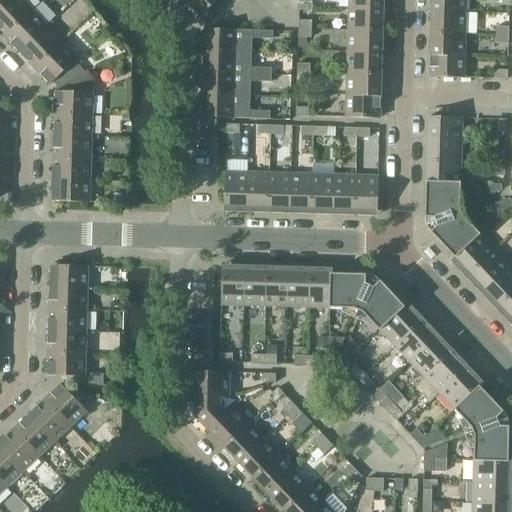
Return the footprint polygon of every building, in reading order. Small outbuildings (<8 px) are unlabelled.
[(32,12),(21,0),(12,0),(0,11),(0,32),(4,38),(32,12)] [(0,0),(0,11),(12,0),(0,0)] [(186,0),(185,1),(200,17),(208,9),(217,0),(186,0)] [(348,0),(348,9),(383,10),(383,0),(348,0)] [(465,0),(431,0),(431,13),(465,13),(465,0)] [(312,2),(299,2),(299,11),(312,11),(312,2)] [(383,10),(348,9),(348,31),(382,32),(383,10)] [(32,12),(4,38),(19,54),(47,27),(46,26),(32,12)] [(465,13),(431,13),(430,34),(465,35),(465,13)] [(311,21),(298,21),(298,30),(311,30),(311,21)] [(62,43),(48,28),(47,27),(19,54),(34,69),(62,43)] [(508,36),(508,27),(496,27),(495,35),(508,36)] [(204,29),(204,51),(251,53),(252,39),(272,39),(272,31),(204,29)] [(311,38),(311,30),(298,30),(298,38),(306,38),(311,38)] [(348,31),(347,53),(382,54),(382,32),(348,31)] [(465,35),(430,34),(430,56),(464,57),(465,35)] [(508,44),(508,36),(495,35),(495,44),(508,44)] [(298,38),(298,51),(305,52),(306,38),(298,38)] [(62,43),(34,69),(49,85),(52,82),(74,63),(77,59),(75,57),(62,43)] [(251,53),(204,51),(203,74),(271,76),(271,69),(251,68),(251,53)] [(382,54),(347,53),(347,74),(381,76),(382,54)] [(464,57),(430,56),(429,78),(463,79),(464,57)] [(87,77),(74,63),(52,82),(57,88),(87,77)] [(310,64),(297,64),(297,73),(310,73),(310,64)] [(507,80),(507,71),(494,70),(494,79),(507,80)] [(309,82),(310,73),(297,73),(297,81),(309,82)] [(203,74),(202,96),(250,97),(250,82),(271,83),(271,76),(203,74)] [(381,76),(347,74),(346,96),(380,97),(381,76)] [(87,77),(57,88),(57,92),(88,93),(87,77)] [(88,93),(57,92),(55,92),(54,114),(92,115),(93,96),(93,93),(88,93)] [(250,97),(202,96),(202,118),(269,120),(270,112),(249,111),(250,97)] [(380,97),(346,96),(345,118),(380,119),(380,97)] [(309,108),(296,108),(296,117),(308,117),(309,108)] [(54,114),(53,136),(91,137),(91,136),(92,115),(54,114)] [(427,118),(427,139),(461,140),(462,119),(427,118)] [(505,120),(497,119),(496,132),(505,133),(505,120)] [(239,125),(226,125),(226,134),(239,134),(239,125)] [(249,125),(249,137),(258,137),(258,135),(258,126),(249,125)] [(270,135),(271,126),(258,126),(258,135),(270,135)] [(283,135),(283,126),(271,126),(270,135),(283,135)] [(313,136),(314,127),(301,127),(301,136),(313,136)] [(314,127),(313,136),(326,137),(326,128),(314,127)] [(356,137),(356,129),(344,128),(344,137),(356,137)] [(369,138),(369,129),(356,129),(356,137),(369,138)] [(239,135),(227,135),(227,147),(239,147),(239,135)] [(91,137),(53,136),(53,158),(91,159),(91,139),(91,137)] [(461,140),(427,139),(426,160),(461,161),(461,140)] [(496,151),(495,164),(504,164),(505,151),(496,151)] [(91,159),(53,158),(52,180),(90,180),(90,179),(91,159)] [(426,160),(426,181),(460,182),(470,182),(471,163),(461,163),(461,161),(426,160)] [(504,164),(495,164),(495,176),(504,176),(504,164)] [(246,213),(247,173),(225,173),(224,212),(246,213)] [(247,173),(246,213),(267,214),(269,174),(247,173)] [(290,174),(269,174),(267,214),(289,214),(290,174)] [(312,175),(290,174),(289,214),(311,215),(312,175)] [(334,176),(312,175),(311,215),(333,216),(334,176)] [(334,176),(333,216),(355,216),(356,176),(334,176)] [(378,177),(356,176),(355,216),(377,217),(378,177)] [(90,180),(52,180),(52,202),(89,203),(90,182),(90,180)] [(479,234),(463,217),(461,211),(459,208),(460,182),(426,181),(425,218),(425,220),(425,223),(425,225),(426,226),(427,229),(429,232),(454,258),(479,234)] [(501,191),(501,185),(478,185),(478,200),(501,191)] [(511,203),(511,202),(508,199),(486,208),(496,219),(511,203)] [(479,234),(454,258),(450,262),(465,278),(494,250),(479,234)] [(428,248),(424,252),(430,260),(435,256),(428,248)] [(494,250),(465,278),(480,294),(509,266),(494,250)] [(243,306),(244,266),(222,265),(221,305),(243,306)] [(87,288),(88,267),(50,266),(49,289),(87,290),(87,288)] [(244,266),(243,306),(265,307),(266,267),(244,266)] [(511,294),(511,268),(509,266),(480,294),(496,310),(511,294)] [(288,267),(266,267),(265,307),(287,307),(288,267)] [(310,268),(288,267),(287,307),(309,308),(310,268)] [(310,268),(309,308),(331,309),(332,274),(332,269),(310,268)] [(332,274),(331,309),(354,309),(362,313),(379,330),(404,307),(380,281),(379,281),(378,280),(377,279),(376,278),(375,277),(374,277),(373,276),(372,276),(371,276),(369,275),(368,275),(367,275),(366,275),(332,274)] [(87,311),(87,291),(87,290),(49,289),(49,310),(87,311)] [(511,324),(511,294),(496,310),(511,326),(511,324)] [(408,303),(404,307),(379,330),(394,346),(423,319),(408,303)] [(87,311),(49,310),(48,332),(86,333),(86,331),(87,311)] [(438,335),(423,319),(394,346),(409,362),(438,335)] [(86,333),(48,332),(48,354),(86,355),(86,334),(86,333)] [(453,351),(438,335),(409,362),(424,378),(453,351)] [(329,349),(329,338),(317,338),(317,349),(329,349)] [(329,338),(328,360),(334,361),(344,338),(329,338)] [(349,338),(339,360),(343,364),(360,349),(349,338)] [(468,367),(453,351),(424,378),(439,394),(468,367)] [(86,355),(48,354),(47,376),(85,377),(85,374),(86,355)] [(232,354),(220,354),(219,363),(232,363),(232,354)] [(263,364),(264,355),(251,355),(251,364),(263,364)] [(276,355),(264,355),(263,364),(276,364),(276,355)] [(307,365),(307,356),(294,356),(294,365),(307,365)] [(307,356),(307,365),(319,366),(320,357),(307,356)] [(358,380),(365,374),(353,362),(346,368),(358,380)] [(468,367),(439,394),(454,410),(479,387),(483,383),(468,367)] [(195,372),(195,396),(220,396),(229,397),(230,373),(195,372)] [(103,374),(89,374),(89,377),(88,385),(103,386),(103,374)] [(275,374),(263,374),(262,383),(275,383),(275,374)] [(373,396),(380,390),(365,374),(358,380),(373,396)] [(60,384),(45,399),(71,427),(84,414),(87,412),(60,384)] [(479,387),(454,410),(462,418),(459,421),(469,449),(474,449),(473,460),(508,461),(508,435),(508,432),(508,429),(508,426),(507,423),(506,419),(505,417),(503,413),(501,410),(499,408),(479,387)] [(284,394),(278,388),(268,397),(274,403),(284,394)] [(386,396),(380,390),(373,396),(379,402),(386,396)] [(195,396),(194,403),(194,416),(208,431),(227,413),(220,406),(220,396),(195,396)] [(388,412),(394,406),(386,396),(379,402),(388,412)] [(71,427),(45,399),(29,414),(55,442),(56,441),(71,427)] [(288,417),(297,408),(291,402),(282,410),(288,417)] [(403,415),(394,406),(388,412),(396,421),(403,415)] [(227,413),(208,431),(224,447),(248,423),(233,407),(227,413)] [(303,414),(297,408),(288,417),(293,423),(303,414)] [(29,414),(13,429),(39,457),(53,443),(55,442),(29,414)] [(263,439),(248,423),(224,447),(239,463),(263,439)] [(421,424),(416,429),(422,435),(427,430),(421,424)] [(434,428),(425,438),(418,444),(422,448),(445,439),(434,428)] [(13,429),(0,441),(0,447),(23,472),(24,471),(39,457),(13,429)] [(418,444),(425,438),(422,435),(416,429),(410,435),(418,444)] [(318,449),(327,440),(321,434),(312,442),(318,449)] [(278,455),(263,439),(239,463),(254,480),(278,455)] [(327,440),(318,449),(324,455),(333,446),(327,440)] [(0,447),(0,479),(7,487),(22,473),(23,472),(0,447)] [(423,463),(432,464),(446,464),(446,449),(424,458),(423,463)] [(278,455),(254,480),(269,496),(294,471),(278,455)] [(511,461),(508,461),(473,460),(473,482),(511,483),(511,461)] [(432,476),(432,464),(423,463),(423,476),(432,476)] [(347,479),(356,471),(350,464),(341,473),(347,479)] [(445,476),(446,464),(432,464),(432,476),(445,476)] [(294,471),(269,496),(285,511),(309,487),(294,471)] [(362,477),(356,471),(347,479),(353,486),(362,477)] [(374,491),(375,479),(366,478),(366,491),(374,491)] [(383,479),(375,479),(374,491),(383,492),(383,479)] [(395,479),(394,491),(402,491),(403,480),(395,479)] [(418,480),(409,480),(408,492),(417,493),(418,480)] [(423,480),(423,490),(432,490),(432,486),(437,486),(437,481),(423,480)] [(511,501),(511,483),(473,482),(472,504),(511,505),(511,501)] [(309,487),(285,511),(284,511),(315,511),(324,504),(309,487)] [(423,490),(422,503),(431,503),(432,490),(423,490)] [(430,511),(431,503),(422,503),(422,511),(430,511)]
